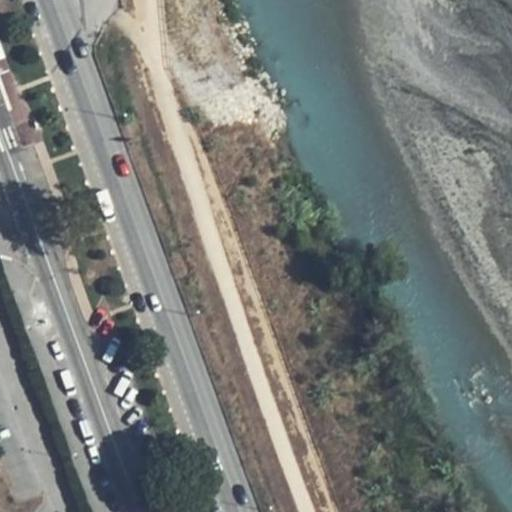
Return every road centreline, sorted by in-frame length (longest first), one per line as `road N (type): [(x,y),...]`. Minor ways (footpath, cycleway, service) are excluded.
road 1 (secondary): [(241,511),(53,0)]
road 2 (residential): [(138,511),(0,128)]
